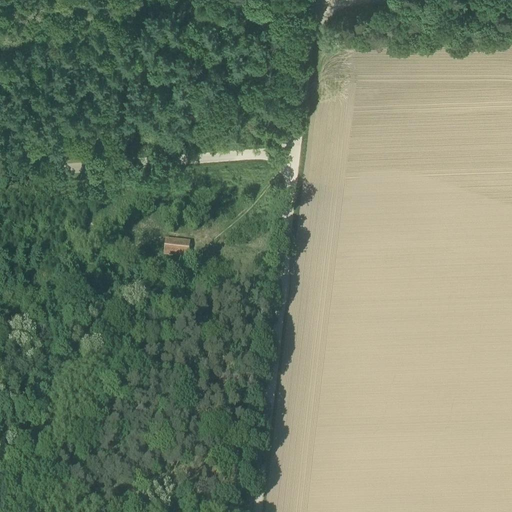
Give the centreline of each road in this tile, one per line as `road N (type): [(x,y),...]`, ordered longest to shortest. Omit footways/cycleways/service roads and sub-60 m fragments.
road 1 (track): [(293,153),(256,511)]
road 2 (unclassified): [(0,174),(293,153)]
road 3 (track): [(329,11),(353,0),(511,11)]
road 4 (unclassified): [(327,13),(307,44),(293,153)]
